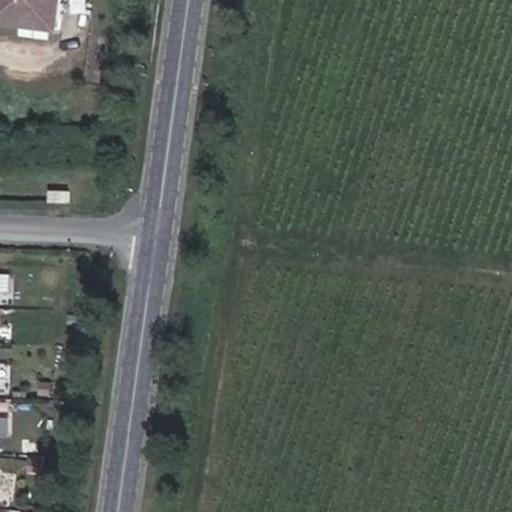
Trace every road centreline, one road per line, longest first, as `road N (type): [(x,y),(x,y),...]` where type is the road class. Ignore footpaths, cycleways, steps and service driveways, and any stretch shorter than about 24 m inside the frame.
road 1 (secondary): [(119,511),(156,239)]
road 2 (secondary): [(156,239),(189,0)]
road 3 (residential): [(156,239),(0,230)]
